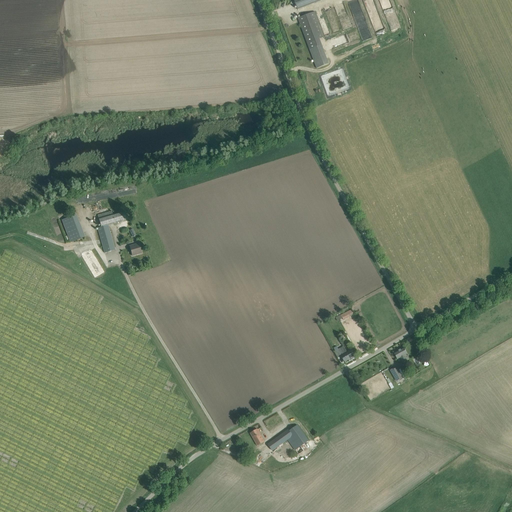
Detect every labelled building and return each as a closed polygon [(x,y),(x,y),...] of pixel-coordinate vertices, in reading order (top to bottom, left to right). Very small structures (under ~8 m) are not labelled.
[(294,0),(298,9),(322,0),(294,0)] [(315,12),(303,16),(298,18),(317,68),(329,64),(320,39),(324,37),(315,12)] [(97,215),(101,226),(101,227),(108,225),(126,220),(124,211),(113,215),(112,211),(97,215)] [(78,214),(62,219),(70,242),(85,237),(78,214)] [(101,226),(98,227),(105,253),(115,250),(114,247),(108,225),(101,227),(101,226)] [(130,246),(132,256),(142,253),(139,243),(130,246)] [(337,317),(339,320),(342,318),(343,320),(354,314),(351,309),(337,317)] [(398,359),(402,357),(404,361),(408,359),(405,355),(407,353),(404,347),(394,353),(398,359)] [(338,358),(341,356),(345,362),(355,356),(351,350),(344,355),(340,349),(335,352),(338,358)] [(402,374),(404,372),(401,368),(399,369),(398,367),(392,370),(392,369),(390,370),(397,381),(402,378),(402,379),(404,378),(402,374)] [(268,444),(271,448),(273,451),(277,448),(278,449),(284,445),(283,444),(288,440),(298,455),(310,446),(307,442),(309,441),(297,425),(289,431),(288,429),(268,444)] [(250,433),(252,435),(257,446),(264,442),(257,429),(250,433)]
